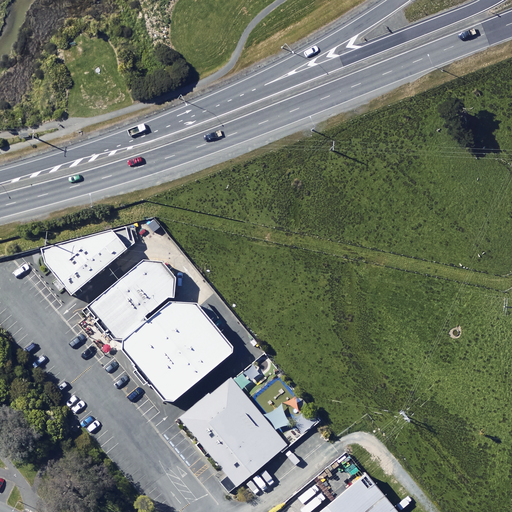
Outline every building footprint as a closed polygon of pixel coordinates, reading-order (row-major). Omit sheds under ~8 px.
[(71,295),(127,248),(111,229),(79,238),(40,245),(44,263),(52,271),(71,295)] [(111,335),(119,336),(169,297),(172,274),(158,258),(138,256),(83,301),(92,312),(111,335)] [(193,299),(169,297),(119,336),(119,345),(164,401),(231,351),(193,299)] [(232,378),(230,376),(180,416),(236,484),(286,444),(232,378)] [(398,511),(366,474),(311,511),(398,511)]
